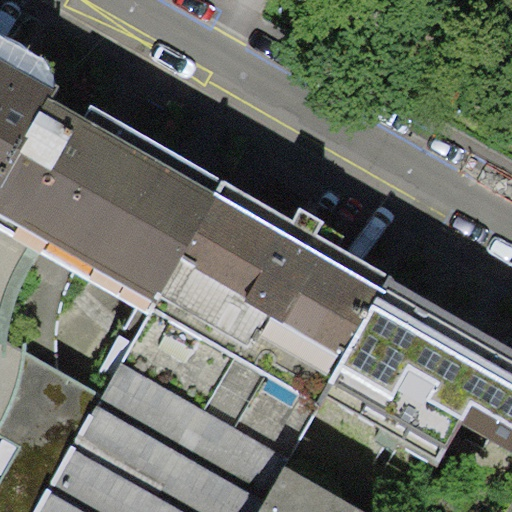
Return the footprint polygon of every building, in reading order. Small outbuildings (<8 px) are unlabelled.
[(0,186),(45,108),(52,95),(31,83),(39,70),(11,54),(3,67),(0,65),(0,186)] [(0,511),(34,511),(219,191),(141,146),(86,115),(79,128),(45,108),(0,186),(0,511)] [(257,511),(279,475),(320,402),(386,286),(387,285),(312,243),(318,231),(295,217),(288,229),(243,203),(219,190),(219,191),(34,511),(257,511)] [(439,456),(441,457),(457,429),(511,459),(511,358),(487,344),(481,356),(454,340),(460,329),(431,312),(417,304),(410,316),(382,299),(388,288),(386,286),(320,402),(395,446),(392,449),(430,471),(439,456)] [(257,511),(343,511),(279,475),(257,511)]
